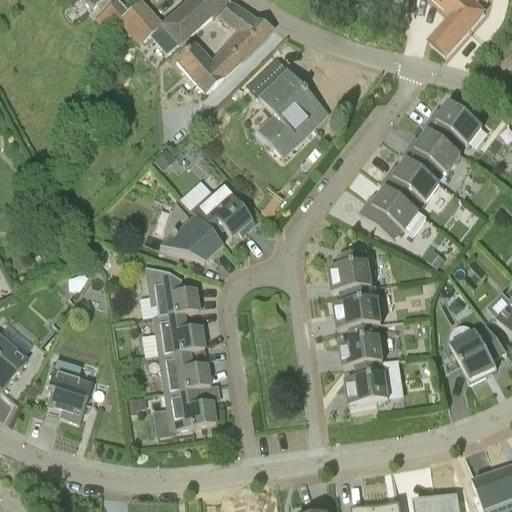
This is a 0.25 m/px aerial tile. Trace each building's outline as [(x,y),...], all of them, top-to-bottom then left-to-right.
[(76,0),(91,14),(104,0),(76,0)] [(218,0),(194,0),(160,30),(138,6),(128,15),(116,26),(138,49),(141,46),(142,46),(149,40),(165,59),(169,55),(211,22),(213,24),(229,8),(218,0)] [(483,14),(467,0),(429,0),(443,11),(447,6),(458,16),(430,48),(431,49),(445,61),(484,16),(482,14),(483,14)] [(116,26),(128,15),(116,3),(96,23),(106,35),(113,28),(116,26)] [(206,97),(241,65),(272,34),(242,17),(231,9),(218,22),(241,39),(227,52),(212,72),(204,61),(192,50),(175,65),(206,97)] [(282,162),(314,131),(306,123),(317,112),(303,98),(305,96),(286,76),(257,104),(275,122),(265,131),(274,141),(268,147),(282,162)] [(457,157),(458,156),(465,147),(468,149),(482,130),(466,118),(472,111),(454,105),(452,107),(450,106),(442,117),(437,113),(431,121),(436,125),(429,135),(424,131),(423,132),(457,157)] [(436,185),(437,185),(444,175),(447,178),(461,159),(458,156),(457,157),(423,132),(428,136),(421,146),(416,142),(410,150),(415,154),(408,164),(403,160),(402,160),(436,185)] [(299,170),(306,175),(322,157),(315,151),(299,170)] [(165,154),(152,165),(161,175),(174,164),(165,154)] [(402,160),(402,161),(407,165),(400,174),(395,170),(389,179),(394,182),(387,192),(382,188),(381,189),(415,214),(415,213),(423,204),(426,206),(440,187),(437,185),(436,185),(402,160)] [(365,222),(394,243),(401,232),(413,241),(427,222),(415,213),(415,214),(381,189),(386,193),(379,203),(374,199),(368,207),(373,211),(365,222)] [(190,216),(195,221),(213,242),(222,234),(230,243),(237,237),(240,241),(254,229),(222,193),(214,201),(210,198),(190,216)] [(191,225),(174,207),(158,254),(203,269),(203,268),(221,251),(213,242),(195,221),(191,225)] [(437,273),(445,263),(434,255),(426,264),(437,273)] [(344,296),(372,292),(368,266),(367,266),(366,256),(339,260),(340,270),(328,272),(332,298),(344,296)] [(178,288),(180,285),(150,274),(146,284),(150,311),(156,310),(157,321),(157,322),(183,318),(183,319),(198,316),(195,294),(180,296),(178,288)] [(68,283),(68,295),(78,295),(86,282),(80,276),(68,283)] [(26,288),(22,279),(11,284),(15,293),(26,288)] [(372,292),(344,296),(346,308),(334,310),(338,335),(350,333),(377,330),(382,329),(378,303),(377,303),(375,291),(372,292)] [(511,301),(511,311),(498,325),(511,339),(511,294),(509,298),(511,301)] [(157,322),(157,321),(152,322),(158,361),(189,356),(203,354),(200,332),(185,334),(183,319),(183,318),(157,322)] [(355,371),(382,367),(383,367),(379,341),(377,330),(350,333),(352,345),(340,347),(343,373),(355,371)] [(506,356),(505,354),(487,331),(475,337),(470,333),(464,331),(458,333),(453,337),(451,344),(452,350),(450,351),(471,388),(497,373),(492,364),(506,356)] [(0,397),(1,396),(26,367),(0,344),(0,397)] [(164,398),(194,394),(209,391),(206,369),(191,371),(189,356),(158,361),(164,398)] [(349,411),(389,405),(385,379),(384,379),(382,367),(355,371),(357,383),(345,385),(349,411)] [(49,400),(46,411),(45,413),(61,417),(59,424),(79,430),(91,390),(51,378),(45,398),(49,400)] [(164,398),(169,436),(190,433),(193,433),(193,432),(215,429),(211,407),(197,409),(194,394),(164,398)] [(146,413),(144,402),(127,404),(129,420),(139,418),(138,414),(146,413)] [(511,511),(511,473),(474,489),(483,511),(511,511)] [(461,511),(460,502),(415,508),(415,511),(461,511)]
